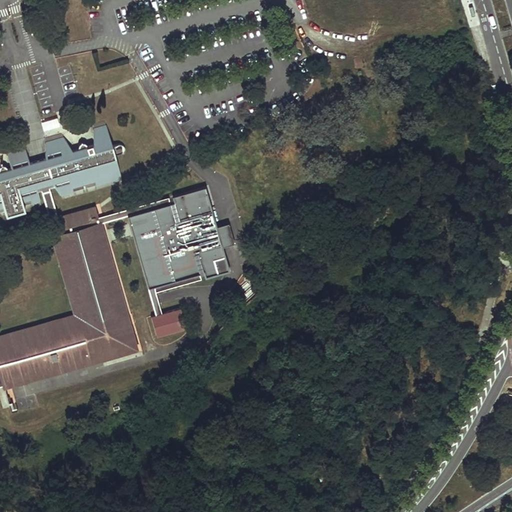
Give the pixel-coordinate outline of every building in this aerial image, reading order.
[(43,127),(58,123),(57,117),(41,121),(43,127)] [(0,216),(41,205),(36,186),(52,182),(63,199),(122,182),(104,121),(93,124),(93,143),(71,150),(61,133),(45,138),(45,157),(29,162),(24,144),(5,150),(10,167),(0,169),(0,216)] [(59,227),(57,219),(49,190),(41,192),(51,227),(0,241),(0,344),(86,320),(84,314),(61,234),(59,227)] [(205,196),(132,216),(140,243),(213,223),(205,196)] [(93,209),(57,219),(59,227),(96,217),(93,209)] [(96,217),(59,227),(61,234),(98,224),(96,217)] [(86,320),(0,344),(0,376),(2,382),(132,346),(98,224),(61,234),(84,314),(92,312),(94,318),(86,320)] [(216,236),(144,257),(152,284),(224,264),(216,236)] [(180,307),(150,316),(156,335),(186,327),(180,307)] [(86,320),(94,318),(92,312),(84,314),(86,320)]
